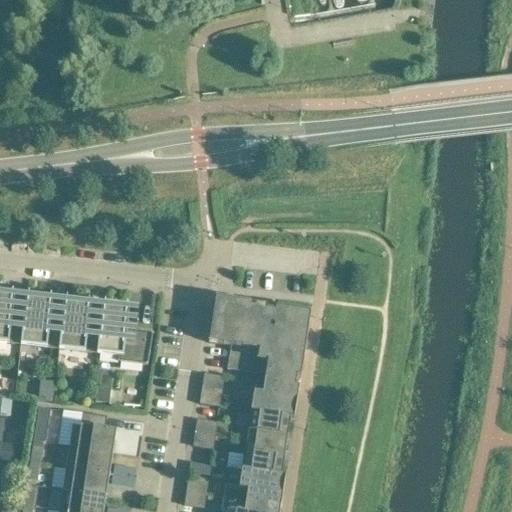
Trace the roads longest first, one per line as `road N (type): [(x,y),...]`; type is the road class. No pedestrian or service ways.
road 1 (residential): [(166,511),(201,283)]
road 2 (secondary): [(81,162),(201,165),(303,137)]
road 3 (secondary): [(303,137),(198,136),(81,162)]
road 4 (secondary): [(303,137),(511,112)]
road 5 (residential): [(201,283),(0,260)]
road 6 (residential): [(319,316),(326,265),(211,252),(201,283)]
